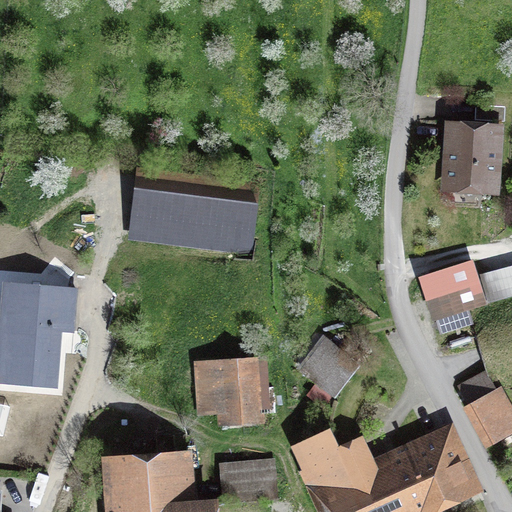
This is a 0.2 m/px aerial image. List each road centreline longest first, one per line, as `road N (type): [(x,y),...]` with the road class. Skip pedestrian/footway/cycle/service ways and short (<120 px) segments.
road 1 (unclassified): [(503,511),(407,325),(397,288),(393,199),(418,0)]
road 2 (unclassified): [(43,511),(104,334)]
